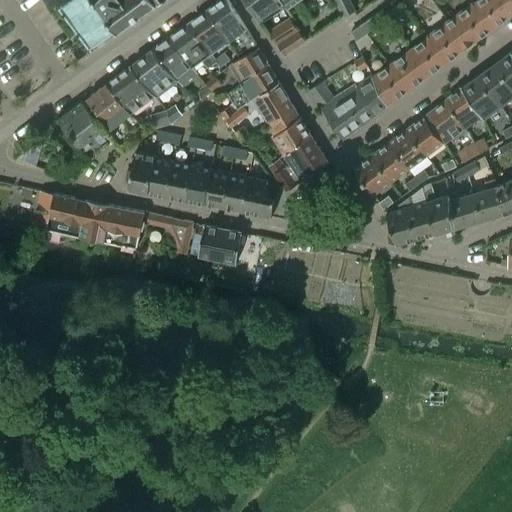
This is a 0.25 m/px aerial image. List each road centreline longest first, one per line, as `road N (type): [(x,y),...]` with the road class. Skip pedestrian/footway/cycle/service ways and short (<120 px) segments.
road 1 (residential): [(0,167),(370,247)]
road 2 (residential): [(188,0),(0,136)]
road 3 (residential): [(511,31),(333,156)]
road 4 (residential): [(333,156),(239,0)]
